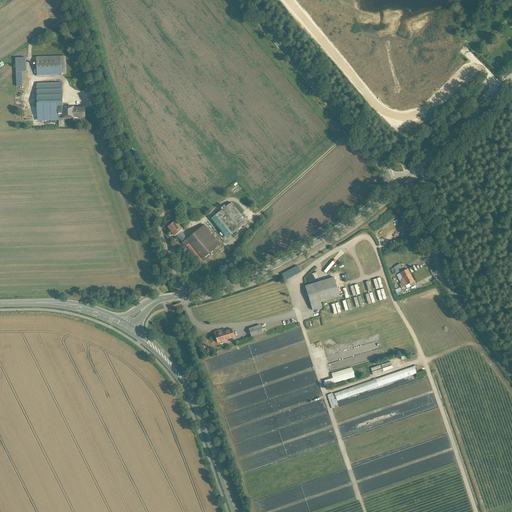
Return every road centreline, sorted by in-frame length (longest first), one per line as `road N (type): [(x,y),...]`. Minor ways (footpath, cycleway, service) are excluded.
road 1 (unclassified): [(59,0),(162,298)]
road 2 (track): [(500,87),(476,71),(414,116),(390,114),(285,0)]
road 3 (tertiary): [(162,298),(277,265),(391,185)]
road 4 (tertiary): [(391,185),(243,0)]
road 5 (secondary): [(236,511),(191,392),(165,356),(128,327)]
road 6 (unknown): [(423,361),(474,501)]
road 7 (unclassified): [(407,178),(511,75)]
road 8 (unclassified): [(407,178),(441,272),(464,305)]
road 9 (track): [(249,220),(354,130)]
road 10 (secondary): [(128,327),(63,304),(0,304)]
